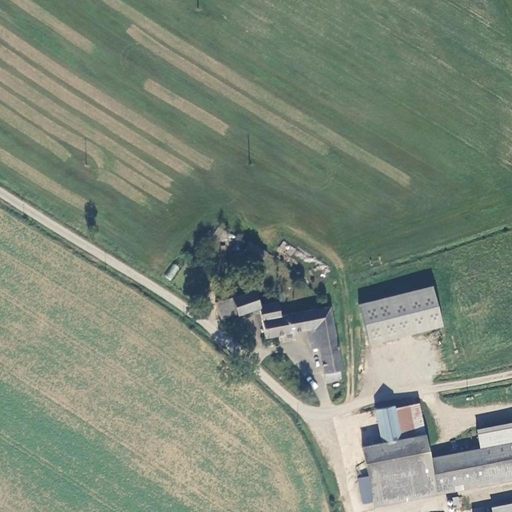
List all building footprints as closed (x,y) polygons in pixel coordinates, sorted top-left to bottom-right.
[(284,241),(279,246),(290,254),(294,249),(284,241)] [(261,264),(267,251),(248,243),(243,256),(261,264)] [(171,280),(180,267),(174,263),(164,276),(171,280)] [(434,286),(360,303),(369,345),(444,328),(434,286)] [(261,308),(255,291),(234,298),(238,313),(239,315),(259,309),(266,338),(308,331),(316,329),(320,348),(327,383),(341,380),(340,374),(344,373),(339,352),(342,352),(343,352),(345,351),(346,350),(346,349),(346,348),(345,347),(344,346),(343,346),(341,346),(339,347),(331,309),(281,318),(277,303),(261,308)] [(238,313),(234,298),(218,303),(222,317),(238,313)] [(312,350),(320,348),(316,329),(308,331),(312,350)] [(427,434),(420,403),(396,408),(402,440),(427,434)] [(402,440),(396,408),(377,413),(384,444),(402,440)] [(511,428),(478,434),(481,450),(511,444),(511,428)] [(432,459),(427,434),(402,440),(384,444),(363,449),(370,478),(376,504),(511,477),(511,444),(481,450),(432,459)] [(376,504),(370,478),(360,481),(366,506),(376,504)] [(452,506),(460,506),(459,496),(451,497),(452,506)]
